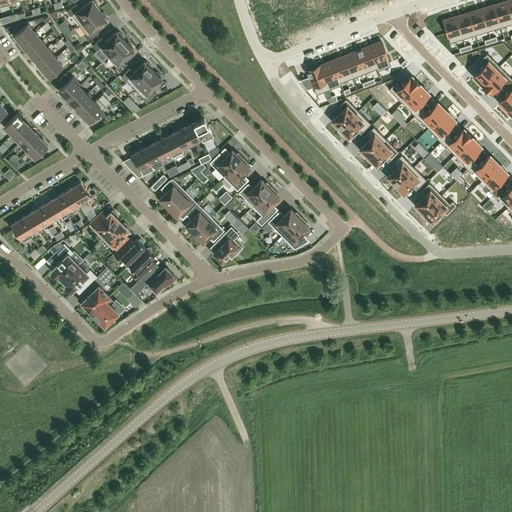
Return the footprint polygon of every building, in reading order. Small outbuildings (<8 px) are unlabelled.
[(76,3),(66,10),(70,15),(71,15),(78,24),(80,23),(99,9),(97,6),(99,5),(95,0),(93,0),(92,0),(90,0),(80,8),(76,3)] [(367,0),(346,0),(352,17),(370,11),(367,0)] [(386,0),(368,0),(372,11),(388,7),(386,0)] [(511,18),(506,0),(494,4),(500,26),(511,22),(511,18)] [(330,4),(317,8),(323,26),(335,23),(330,4)] [(494,4),(481,8),(488,30),(500,26),(494,4)] [(316,8),(301,13),(308,32),(322,27),(316,8)] [(481,8),(468,12),(475,34),(488,30),(481,8)] [(101,12),(99,9),(80,23),(78,24),(86,34),(84,35),(88,40),(98,33),(95,28),(107,19),(106,18),(107,17),(103,11),(101,12)] [(468,12),(455,16),(462,38),(475,34),(468,12)] [(455,16),(443,19),(449,42),(462,38),(455,16)] [(281,18),(259,25),(263,36),(285,29),(281,18)] [(21,43),(34,32),(27,24),(13,36),(21,43)] [(285,30),(264,38),(267,46),(289,40),(285,30)] [(101,37),(92,45),(96,50),(97,49),(98,49),(99,47),(107,56),(125,40),(122,38),(124,37),(119,31),(117,32),(116,31),(105,41),(101,37)] [(28,52),(42,40),(34,32),(21,43),(28,52)] [(35,60),(49,48),(42,40),(28,52),(35,60)] [(127,43),(125,40),(107,56),(116,65),(114,67),(113,68),(117,73),(126,64),(122,60),(133,50),(132,49),(134,47),(129,42),(127,43)] [(381,40),(369,45),(378,69),(390,64),(381,40)] [(81,50),(84,48),(79,42),(74,46),(78,52),(81,50)] [(369,45),(356,50),(365,72),(376,67),(377,69),(378,69),(369,45)] [(41,68),(56,56),(49,48),(35,60),(41,68)] [(356,50),(344,55),(352,76),(365,72),(356,50)] [(483,63),(472,74),(480,83),(499,65),(487,52),(479,60),(483,63)] [(344,55),(331,60),(341,84),(341,83),(340,81),(352,76),(344,55)] [(63,65),(56,56),(41,68),(49,77),(63,65)] [(331,60),(319,65),(328,88),(341,84),(331,60)] [(145,62),(144,61),(133,72),(129,67),(120,76),(125,80),(126,79),(135,88),(153,70),(152,69),(150,68),(152,66),(147,61),(145,62)] [(319,65),(307,69),(307,71),(308,76),(309,75),(316,93),(328,88),(319,65)] [(499,65),(480,83),(489,92),(500,81),(504,85),(511,77),(499,65)] [(153,70),(135,88),(143,97),(142,98),(146,103),(155,94),(151,89),(162,79),(161,78),(162,76),(157,71),(155,73),(154,71),(153,70)] [(396,80),(388,88),(402,101),(402,100),(420,83),(411,73),(400,84),(396,80)] [(65,96),(66,98),(81,84),(79,82),(73,76),(59,90),(65,96)] [(508,89),(497,100),(506,109),(511,102),(511,77),(504,85),(508,89)] [(420,83),(402,100),(402,101),(410,109),(409,109),(414,114),(423,106),(419,102),(429,92),(420,83)] [(81,84),(66,98),(71,102),(74,106),(88,91),(86,93),(84,90),(80,86),(81,84)] [(77,109),(81,113),(98,98),(97,97),(94,101),(90,97),(92,95),(91,95),(88,91),(74,106),(77,109)] [(339,112),(332,119),(336,123),(334,124),(339,129),(358,110),(346,97),(337,105),(342,109),(339,112)] [(99,99),(98,98),(81,113),(83,115),(89,121),(105,106),(99,99)] [(386,109),(377,100),(373,105),(382,114),(386,109)] [(423,106),(414,114),(419,119),(420,118),(428,127),(446,109),(437,100),(426,110),(423,106)] [(446,109),(428,127),(436,135),(435,136),(440,141),(449,133),(445,129),(455,118),(446,109)] [(358,110),(339,129),(343,133),(344,132),(348,136),(355,129),(358,126),(363,130),(371,122),(358,110)] [(4,126),(12,134),(25,121),(17,113),(4,126)] [(204,117),(193,123),(203,142),(213,136),(204,117)] [(12,134),(19,141),(32,129),(25,121),(12,134)] [(183,128),(192,145),(202,140),(203,142),(193,123),(183,128)] [(367,140),(359,147),(363,151),(362,153),(366,157),(386,138),(373,125),(365,133),(369,137),(367,140)] [(449,133),(440,141),(445,146),(446,145),(454,153),(472,135),(463,126),(452,136),(449,133)] [(183,128),(173,133),(183,152),(182,149),(192,145),(183,128)] [(26,151),(27,150),(40,137),(32,129),(19,141),(17,143),(26,151)] [(173,133),(163,138),(172,157),(183,152),(173,133)] [(472,135),(454,153),(463,161),(462,162),(467,167),(475,159),(471,155),(482,145),(472,135)] [(40,137),(27,150),(35,158),(48,145),(40,137)] [(163,138),(153,143),(161,160),(171,155),(172,157),(163,138)] [(386,138),(366,157),(371,161),(372,160),(376,164),(383,157),(386,154),(390,158),(399,150),(386,138)] [(428,151),(418,142),(414,146),(423,156),(428,151)] [(153,143),(143,148),(153,169),(151,165),(161,160),(153,143)] [(132,153),(143,174),(153,169),(143,148),(132,153)] [(209,162),(223,176),(243,157),(237,151),(235,153),(232,149),(223,158),(218,153),(209,162)] [(209,159),(211,157),(208,152),(198,157),(201,163),(202,163),(209,159)] [(475,159),(467,167),(471,172),(474,169),(482,178),(498,162),(489,152),(478,163),(475,159)] [(394,168),(387,175),(391,179),(390,181),(394,185),(414,166),(401,153),(393,161),(397,165),(394,168)] [(441,165),(429,153),(425,158),(437,170),(441,165)] [(195,163),(191,157),(186,159),(187,161),(189,165),(195,163)] [(246,181),(241,176),(250,168),(247,164),(248,162),(243,157),(223,176),(237,190),(246,181)] [(498,162),(482,178),(491,186),(488,189),(493,194),(501,186),(497,182),(508,171),(498,162)] [(202,163),(201,163),(189,169),(196,175),(200,171),(205,166),(202,163)] [(174,173),(179,171),(177,166),(176,164),(171,167),(174,173)] [(414,166),(394,185),(398,189),(400,188),(404,192),(411,185),(414,182),(418,186),(426,178),(414,166)] [(163,173),(158,179),(160,183),(167,177),(163,173)] [(165,204),(168,207),(185,190),(173,178),(168,180),(162,186),(167,190),(159,198),(160,199),(159,200),(164,205),(165,204)] [(155,189),(160,184),(160,183),(158,179),(151,185),(155,189)] [(239,192),(252,205),(272,186),(266,180),(264,182),(261,179),(252,187),(248,182),(239,192)] [(422,196),(415,203),(419,207),(417,209),(422,213),(441,194),(429,181),(421,189),(425,193),(422,196)] [(81,182),(71,188),(80,204),(90,219),(96,213),(88,200),(91,198),(81,182)] [(501,186),(493,194),(497,198),(499,197),(507,205),(511,200),(511,182),(505,189),(501,186)] [(279,197),(276,194),(278,192),(272,186),(252,205),(261,214),(256,220),(261,225),(275,210),(271,206),(279,197)] [(71,188),(61,194),(71,210),(80,204),(71,188)] [(229,203),(236,195),(229,189),(222,198),(229,203)] [(184,208),(189,212),(198,203),(185,190),(168,207),(171,210),(169,211),(175,216),(176,215),(177,216),(184,208)] [(51,199),(61,216),(71,210),(61,194),(51,199)] [(441,194),(422,213),(426,217),(427,216),(432,220),(439,213),(442,210),(446,215),(457,204),(452,199),(449,202),(441,194)] [(41,205),(51,222),(61,216),(51,199),(41,205)] [(192,231),(194,234),(208,220),(211,217),(202,208),(198,203),(189,212),(193,217),(185,225),(186,225),(185,227),(190,232),(192,231)] [(41,227),(51,222),(41,205),(32,211),(41,227)] [(268,221),(282,235),(301,216),(295,210),(294,212),(291,208),(281,216),(277,212),(268,221)] [(459,220),(452,227),(460,234),(463,231),(465,232),(468,230),(465,228),(471,223),(467,219),(471,215),(463,208),(455,216),(459,220)] [(103,217),(99,213),(90,222),(103,236),(100,240),(99,239),(99,240),(119,220),(116,217),(118,215),(113,209),(107,215),(105,217),(103,217)] [(22,217),(32,233),(41,227),(32,211),(22,217)] [(307,221),(301,216),(282,235),(294,248),(306,242),(300,235),(309,227),(305,223),(307,221)] [(22,217),(12,223),(21,239),(23,242),(33,235),(32,233),(22,217)] [(128,237),(124,233),(130,227),(124,221),(122,223),(119,220),(104,236),(116,248),(125,240),(128,237)] [(212,225),(208,220),(194,234),(197,236),(196,237),(201,243),(202,241),(203,242),(211,235),(215,239),(224,230),(216,221),(212,225)] [(229,255),(231,258),(242,247),(234,238),(239,234),(231,226),(220,236),(224,240),(212,252),(222,263),(229,255)] [(129,237),(126,240),(125,240),(116,248),(117,249),(113,253),(119,259),(121,256),(124,259),(127,262),(144,245),(143,244),(144,241),(140,238),(138,239),(137,238),(133,241),(129,237)] [(58,275),(62,279),(78,264),(69,255),(72,252),(64,243),(54,253),(60,260),(57,263),(58,263),(51,270),(57,276),(58,275)] [(155,262),(151,258),(154,255),(151,252),(152,250),(148,246),(146,247),(144,245),(127,262),(132,268),(136,271),(133,273),(138,278),(152,265),(155,262)] [(82,281),(87,287),(97,277),(91,271),(89,269),(86,272),(78,264),(62,279),(66,283),(65,284),(71,291),(78,284),(79,284),(82,281)] [(152,265),(138,278),(129,287),(135,293),(147,281),(158,292),(168,282),(169,283),(176,277),(165,266),(159,272),(152,265)] [(88,308),(93,313),(110,296),(100,286),(103,283),(97,277),(87,287),(92,291),(81,301),(83,303),(81,304),(87,310),(88,308)] [(127,297),(133,292),(123,282),(117,287),(127,297)] [(114,300),(110,296),(93,313),(98,318),(97,320),(102,325),(104,324),(105,325),(118,312),(111,304),(114,300)]
